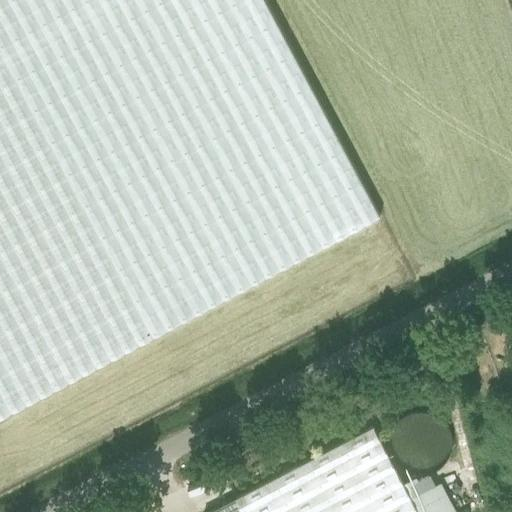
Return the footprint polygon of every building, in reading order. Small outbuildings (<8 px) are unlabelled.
[(0,0),(0,417),(380,215),(265,0),(0,0)] [(451,446),(452,440),(451,435),(450,429),(446,422),(443,418),(438,414),(432,411),(426,409),(420,409),(412,410),(407,412),(402,415),(398,419),(394,424),(391,431),(390,436),(390,442),(390,447),(392,453),(396,459),(400,464),(406,468),(411,470),(416,471),(422,471),(429,470),(434,468),(439,465),(443,462),(447,457),(450,451),(451,446)] [(417,511),(411,497),(373,425),(236,497),(243,511),(417,511)] [(411,497),(417,511),(457,511),(441,481),(436,484),(411,497)] [(243,511),(236,497),(206,511),(243,511)]
